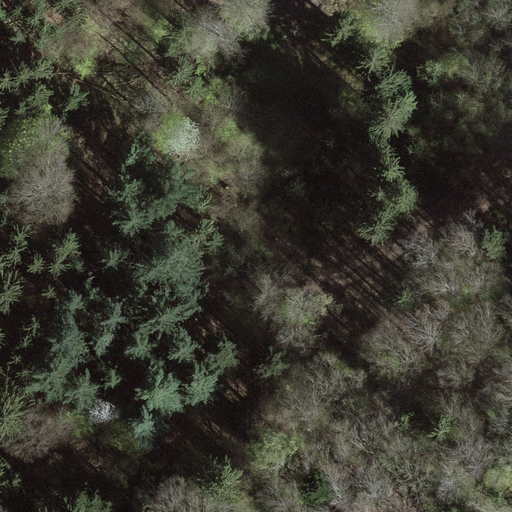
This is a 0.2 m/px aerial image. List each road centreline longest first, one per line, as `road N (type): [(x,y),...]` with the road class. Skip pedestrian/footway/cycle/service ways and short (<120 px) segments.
road 1 (track): [(511,183),(379,284),(142,291),(0,272)]
road 2 (track): [(360,511),(511,454)]
